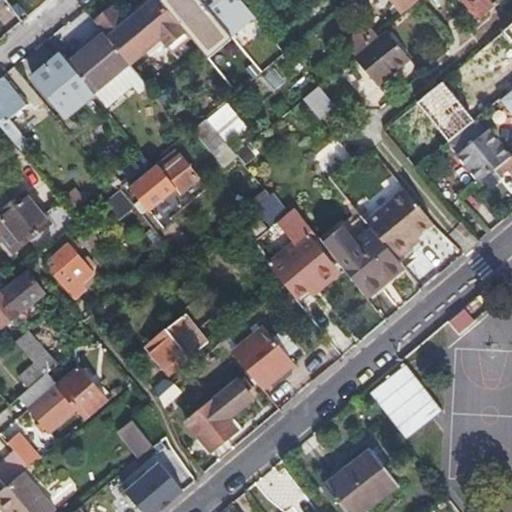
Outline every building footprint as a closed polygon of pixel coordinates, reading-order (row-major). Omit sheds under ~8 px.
[(110,7),(93,20),(102,33),(127,65),(128,66),(157,42),(169,55),(187,41),(152,0),(143,0),(132,10),(135,13),(124,22),(110,7)] [(230,37),(254,18),(239,0),(187,0),(198,13),(207,7),(230,37)] [(411,0),(389,0),(399,11),(411,0)] [(457,0),(461,4),(465,0),(466,0),(481,16),(501,0),(457,0)] [(475,21),(481,16),(466,0),(465,0),(461,4),(475,21)] [(379,32),(349,57),(373,86),(404,61),(379,32)] [(65,63),(91,95),(127,65),(102,33),(65,63)] [(65,63),(59,56),(32,79),(64,117),(91,95),(65,63)] [(326,68),(319,59),(309,68),(316,77),(326,68)] [(134,93),(144,86),(128,66),(127,65),(91,95),(102,108),(129,87),(134,93)] [(0,127),(19,151),(27,144),(8,121),(27,104),(3,76),(0,78),(0,127)] [(330,107),(315,88),(300,100),(316,120),(330,107)] [(446,146),(471,125),(448,97),(423,118),(446,146)] [(213,117),(205,124),(218,140),(227,133),(213,117)] [(201,119),(189,129),(211,155),(222,145),(218,140),(205,124),(201,119)] [(484,136),(475,125),(451,145),(459,154),(458,155),(480,182),(507,159),(487,134),(484,136)] [(408,161),(416,171),(437,154),(429,144),(408,161)] [(325,181),(328,180),(350,161),(337,146),(314,166),(325,181)] [(128,180),(147,164),(136,150),(117,166),(128,180)] [(195,178),(179,155),(161,169),(158,166),(131,187),(143,204),(171,183),(177,191),(195,178)] [(511,158),(498,170),(502,176),(509,172),(511,175),(511,158)] [(118,190),(102,204),(116,220),(132,206),(118,190)] [(72,191),(60,202),(74,220),(87,210),(72,191)] [(417,238),(434,224),(408,192),(374,219),(377,223),(370,229),(389,251),(397,260),(413,247),(410,243),(417,238)] [(265,198),(251,209),(267,229),(275,222),(285,214),(268,195),(265,198)] [(483,207),(474,196),(465,203),(475,214),(483,207)] [(49,228),(24,197),(0,216),(0,236),(3,241),(8,238),(19,252),(49,228)] [(74,220),(60,202),(47,214),(63,233),(76,223),(74,220)] [(285,214),(275,222),(296,248),(308,238),(312,234),(292,209),(285,214)] [(231,223),(248,244),(264,231),(248,210),(231,223)] [(357,214),(321,244),(333,259),(370,229),(357,214)] [(333,259),(352,282),(356,279),(368,294),(399,269),(386,253),(389,251),(370,229),(333,259)] [(60,236),(47,247),(52,255),(42,264),(71,297),(83,288),(80,284),(93,274),(60,236)] [(284,287),(295,301),(307,292),(334,270),(308,238),(296,248),(269,270),(284,287)] [(420,242),(417,238),(410,243),(413,247),(420,242)] [(0,325),(18,309),(15,304),(35,285),(22,273),(0,292),(0,325)] [(207,343),(187,318),(149,350),(171,375),(207,343)] [(230,353),(262,390),(293,364),(262,327),(230,353)] [(30,360),(43,374),(53,365),(30,339),(20,349),(30,360)] [(21,369),(33,383),(43,374),(30,360),(21,369)] [(74,408),(85,420),(110,400),(82,367),(31,408),(48,429),(74,408)] [(252,396),(237,378),(187,421),(211,450),(235,430),(225,419),(252,396)] [(152,389),(157,396),(169,386),(163,380),(152,389)] [(429,405),(411,382),(382,404),(407,437),(426,422),(419,413),(429,405)] [(161,401),(163,405),(179,391),(173,383),(169,386),(157,396),(161,401)] [(150,445),(132,421),(118,433),(135,457),(150,445)] [(15,452),(29,467),(40,457),(20,435),(8,445),(15,452)] [(175,464),(160,445),(141,461),(156,480),(175,464)] [(358,511),(397,481),(371,447),(324,484),(346,511),(358,511)] [(29,467),(15,452),(0,464),(0,479),(5,486),(22,472),(29,467)] [(5,486),(0,490),(0,508),(3,511),(52,511),(54,511),(22,472),(5,486)]
